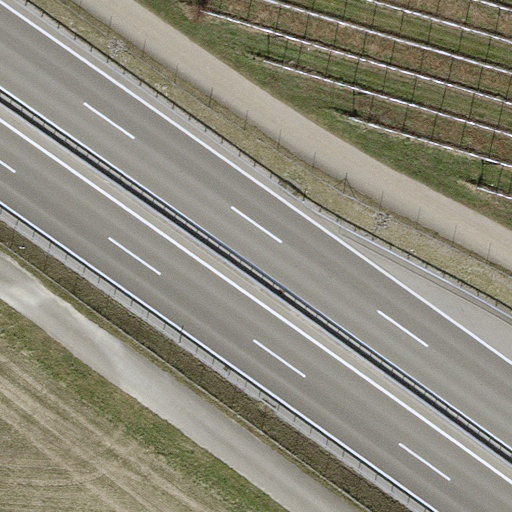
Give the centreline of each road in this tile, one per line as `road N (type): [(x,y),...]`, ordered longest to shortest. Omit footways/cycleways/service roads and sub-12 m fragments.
road 1 (trunk): [(511,409),(0,43)]
road 2 (trunk): [(0,159),(498,511)]
road 3 (track): [(511,256),(307,138),(105,0)]
road 4 (track): [(316,511),(0,277)]
